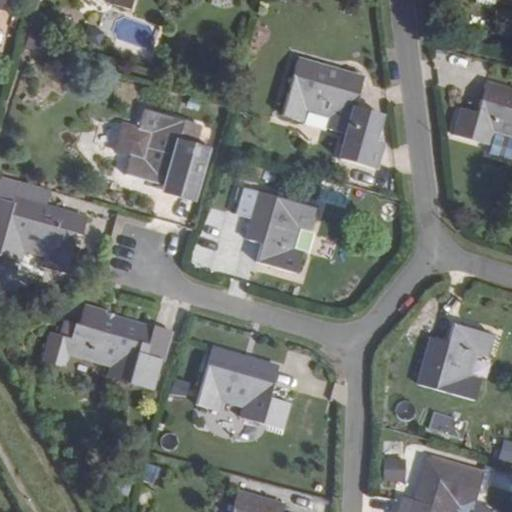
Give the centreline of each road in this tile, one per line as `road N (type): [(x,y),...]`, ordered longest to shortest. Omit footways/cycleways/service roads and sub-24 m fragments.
road 1 (residential): [(435,253),(402,0)]
road 2 (residential): [(138,254),(148,279),(355,337)]
road 3 (residential): [(355,337),(351,511)]
